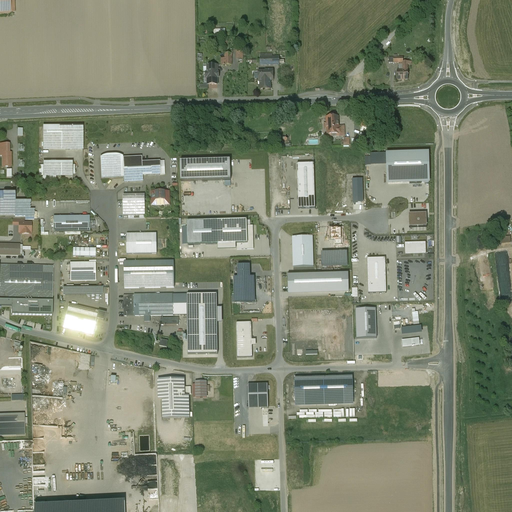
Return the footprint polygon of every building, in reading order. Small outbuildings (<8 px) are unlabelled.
[(0,0),(0,13),(11,13),(10,0),(0,0)] [(272,57),(260,58),(260,65),(272,65),(272,57)] [(408,80),(407,65),(402,65),(403,70),(397,70),(397,80),(408,80)] [(207,78),(207,85),(217,85),(217,78),(219,78),(219,73),(217,73),(217,66),(207,66),(207,73),(206,73),(206,78),(207,78)] [(273,70),(265,70),(265,72),(262,72),(262,76),(259,76),(259,81),(260,81),(260,90),(270,89),(270,81),(273,81),(273,70)] [(338,127),(338,117),(326,118),(327,123),(324,123),(324,129),(327,129),(327,135),(328,135),(328,137),(344,136),(344,127),(338,127)] [(66,127),(43,127),(43,148),(66,148),(66,127)] [(82,127),(66,127),(66,148),(66,150),(83,150),(82,127)] [(9,144),(0,144),(0,156),(2,157),(2,167),(11,167),(11,153),(9,153),(9,144)] [(386,154),(387,183),(430,182),(429,152),(386,154)] [(109,156),(107,156),(106,156),(105,156),(104,157),(102,157),(101,158),(102,178),(123,177),(122,158),(122,157),(120,157),(119,156),(117,156),(116,156),(114,156),(109,156)] [(141,157),(122,158),(123,177),(124,183),(142,182),(142,176),(164,175),(164,162),(141,163),(141,157)] [(230,160),(180,162),(181,182),(231,181),(230,160)] [(72,165),(43,165),(44,177),(72,176),(72,165)] [(297,165),(298,209),(315,209),(314,165),(297,165)] [(363,204),(362,179),(352,179),(353,205),(363,204)] [(168,192),(152,193),(153,206),(168,205),(168,192)] [(15,194),(4,194),(4,202),(15,202),(15,194)] [(145,196),(123,196),(123,217),(145,216),(145,196)] [(15,202),(4,202),(4,208),(0,208),(0,215),(15,215),(15,202)] [(34,211),(30,211),(30,202),(15,202),(15,215),(15,217),(25,217),(25,220),(34,220),(34,211)] [(408,215),(409,228),(426,227),(425,214),(408,215)] [(89,217),(53,217),(54,232),(90,232),(89,217)] [(31,224),(23,224),(24,220),(13,220),(13,226),(19,226),(19,233),(21,233),(21,234),(30,234),(30,233),(31,233),(31,224)] [(218,244),(219,251),(254,250),(253,227),(247,227),(247,221),(188,222),(189,244),(218,244)] [(157,234),(127,235),(127,255),(157,254),(157,234)] [(292,238),(293,268),(314,268),(313,238),(292,238)] [(425,243),(425,244),(406,244),(405,243),(405,255),(406,255),(425,254),(425,255),(426,255),(426,243),(425,243)] [(19,245),(0,244),(0,255),(19,256),(19,255),(19,246),(19,245)] [(96,249),(73,249),(73,257),(96,257),(96,249)] [(325,254),(325,266),(347,265),(347,253),(325,254)] [(385,259),(367,260),(368,294),(386,294),(385,259)] [(500,260),(502,281),(511,281),(511,283),(511,282),(511,269),(507,270),(506,260),(500,260)] [(174,262),(124,263),(124,289),(174,288),(174,262)] [(96,264),(70,264),(70,279),(96,279),(96,264)] [(53,266),(0,265),(0,300),(52,301),(53,266)] [(234,279),(235,304),(255,303),(255,278),(251,278),(251,266),(238,267),(238,279),(234,279)] [(288,276),(289,295),(348,293),(348,274),(288,276)] [(104,295),(104,287),(64,287),(64,295),(104,295)] [(173,295),(134,296),(135,316),(174,316),(173,295)] [(189,351),(218,350),(217,295),(188,296),(189,351)] [(134,296),(126,296),(124,296),(125,304),(124,305),(124,307),(125,308),(125,316),(127,316),(127,317),(135,316),(134,296)] [(97,316),(67,309),(63,329),(93,336),(97,316)] [(356,310),(356,340),(376,339),(376,310),(356,310)] [(237,356),(252,356),(251,322),(237,322),(237,356)] [(419,339),(402,341),(402,348),(420,346),(419,339)] [(185,379),(162,380),(163,419),(190,418),(189,396),(185,396),(185,379)] [(352,379),(295,380),(296,407),(353,405),(352,379)] [(206,382),(196,382),(196,399),(207,398),(206,382)] [(268,385),(248,386),(249,410),(269,409),(268,385)] [(0,418),(0,436),(25,435),(24,426),(17,427),(17,418),(0,418)]
